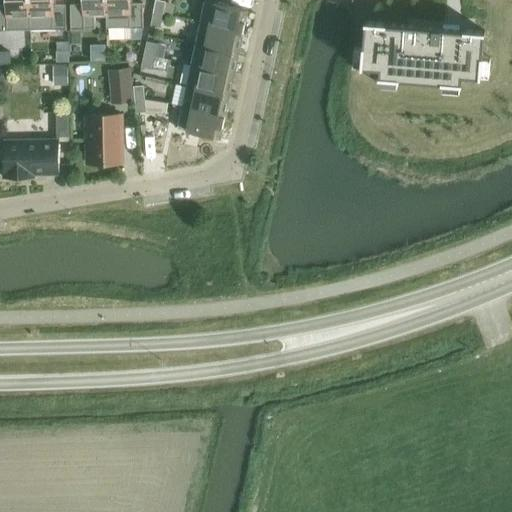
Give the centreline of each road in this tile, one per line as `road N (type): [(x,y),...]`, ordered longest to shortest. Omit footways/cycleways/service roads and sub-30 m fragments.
road 1 (secondary): [(0,384),(232,371),(481,290)]
road 2 (secondary): [(481,290),(243,337),(0,351)]
road 3 (residential): [(0,210),(230,171),(268,0)]
